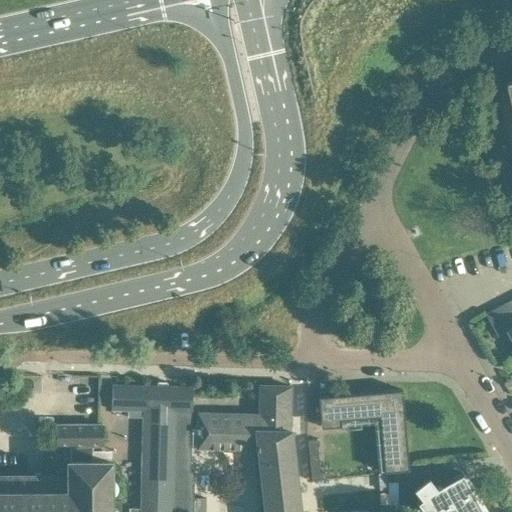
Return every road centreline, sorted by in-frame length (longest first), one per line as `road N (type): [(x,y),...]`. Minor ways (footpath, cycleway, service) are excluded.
road 1 (primary): [(0,323),(206,276),(250,248),(276,205),(284,157),(255,0)]
road 2 (primary): [(217,0),(244,148),(239,180),(222,209),(183,239),(0,283)]
road 3 (residential): [(328,360),(63,355),(53,370)]
road 4 (residential): [(372,204),(434,89),(467,64),(511,50)]
road 5 (residential): [(328,360),(311,316),(372,204)]
road 6 (residential): [(449,348),(372,204)]
road 7 (primary): [(0,30),(135,0)]
road 8 (residential): [(511,457),(449,348)]
road 9 (residential): [(449,348),(391,361),(328,360)]
